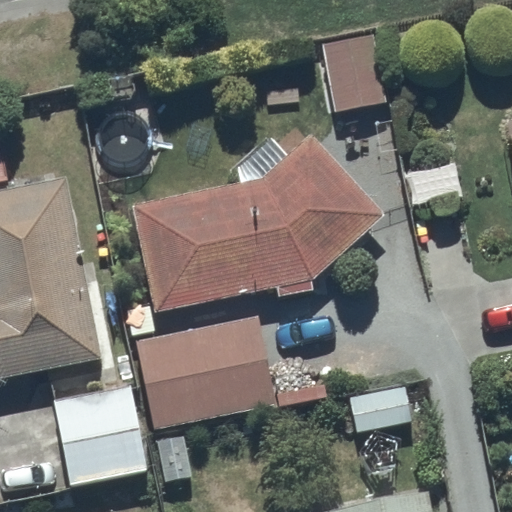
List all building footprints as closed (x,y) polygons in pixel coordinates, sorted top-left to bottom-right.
[(385,111),(376,55),(322,64),(332,120),(385,111)] [(385,226),(311,145),(290,164),(273,145),(236,177),(239,193),(131,215),(153,324),(276,299),(277,307),(313,302),(312,292),(385,226)] [(0,389),(105,369),(64,187),(0,199),(0,389)] [(259,323),(135,348),(152,439),(276,414),(259,323)] [(148,481),(132,392),(53,406),(69,495),(148,481)] [(428,511),(427,503),(375,511),(428,511)]
